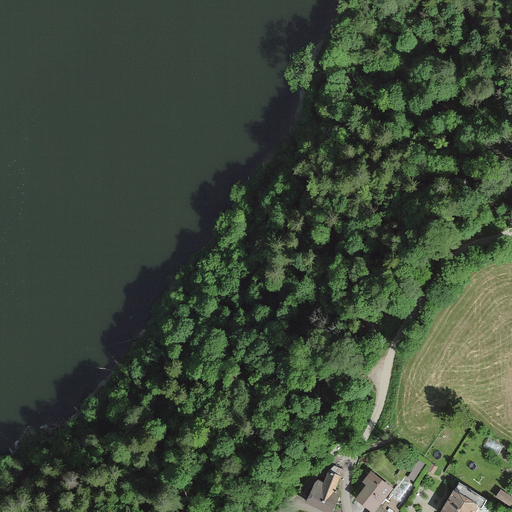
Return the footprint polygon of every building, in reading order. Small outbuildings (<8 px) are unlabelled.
[(423,467),(417,464),(409,477),(414,481),(423,467)] [(333,490),(340,477),(327,471),(321,484),(313,480),(302,502),(323,511),(333,511),(342,494),(333,490)] [(390,488),(371,473),(361,486),(365,489),(358,498),(372,509),(370,511),(385,511),(376,505),(390,488)] [(487,499),(459,482),(441,511),(473,511),(477,505),(481,508),(487,499)] [(511,501),(511,497),(500,490),(497,496),(510,504),(511,501)]
